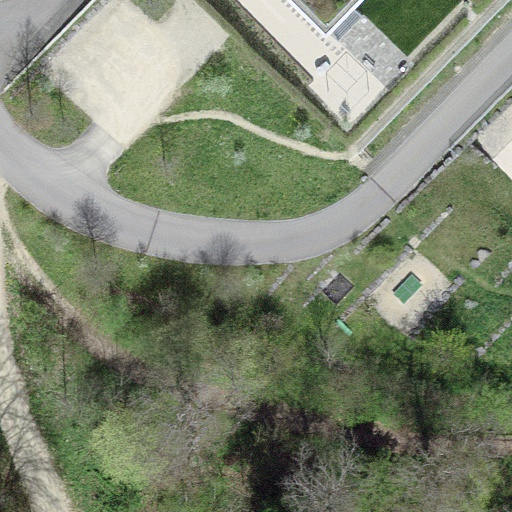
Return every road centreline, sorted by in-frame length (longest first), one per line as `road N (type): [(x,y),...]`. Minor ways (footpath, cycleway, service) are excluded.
road 1 (track): [(80,511),(2,173),(139,291),(301,394),(511,410)]
road 2 (unclassified): [(0,166),(186,258),(336,239),(511,63)]
